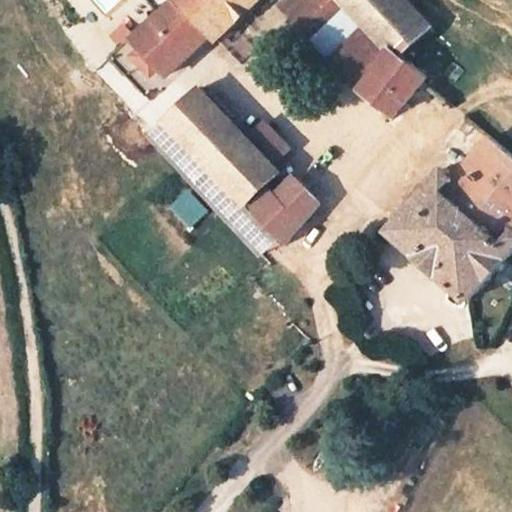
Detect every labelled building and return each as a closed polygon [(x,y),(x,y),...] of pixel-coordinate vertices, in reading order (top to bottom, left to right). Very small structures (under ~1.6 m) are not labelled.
[(171,0),(160,11),(168,20),(200,53),(215,38),(217,40),(258,0),(171,0)] [(408,0),(345,0),(348,3),(369,25),(389,47),(391,45),(404,55),(435,27),(408,0)] [(310,39),(331,61),(369,25),(348,3),(310,39)] [(129,39),(138,48),(168,20),(160,11),(159,10),(129,39)] [(146,57),(138,48),(129,39),(111,56),(128,74),(146,57)] [(391,45),(389,47),(363,86),(395,111),(415,88),(424,78),(427,74),(404,55),(391,45)] [(424,78),(415,88),(429,100),(428,102),(439,111),(448,99),(424,78)] [(171,121),(248,204),(250,201),(282,171),(202,86),(168,119),(171,121)] [(286,243),(255,211),(258,209),(250,201),(248,204),(171,121),(153,139),(160,147),(214,205),(269,263),(286,243)] [(511,152),(491,136),(455,174),(446,167),(391,227),(470,298),(477,290),(502,262),(511,251),(511,152)] [(279,189),(258,209),(255,211),(286,243),(322,203),(295,177),(281,190),(279,189)]
